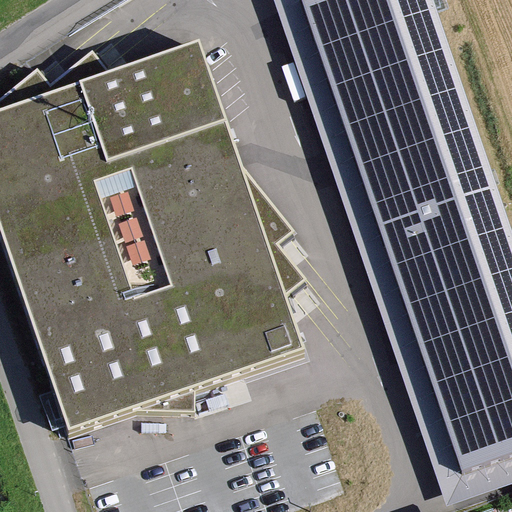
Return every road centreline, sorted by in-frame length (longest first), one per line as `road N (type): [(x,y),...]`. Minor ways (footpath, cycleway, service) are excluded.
road 1 (unknown): [(223,0),(363,369)]
road 2 (unknown): [(363,369),(92,473)]
road 3 (unknown): [(363,369),(394,470),(381,511)]
